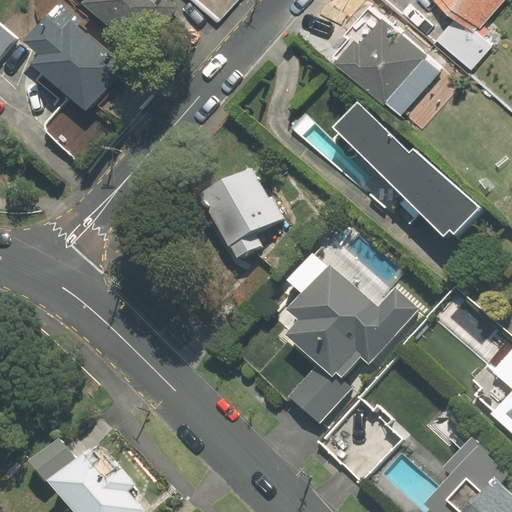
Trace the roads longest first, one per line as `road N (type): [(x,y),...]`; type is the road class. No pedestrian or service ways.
road 1 (residential): [(42,275),(283,0)]
road 2 (tertiary): [(298,511),(112,327),(42,275)]
